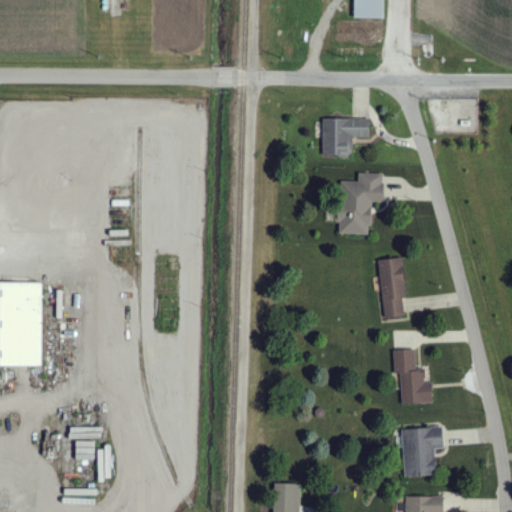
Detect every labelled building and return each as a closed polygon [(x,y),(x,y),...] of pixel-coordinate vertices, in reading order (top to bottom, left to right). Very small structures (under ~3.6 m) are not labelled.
[(353,0),(353,19),(384,20),(384,0),(353,0)] [(369,120),(323,120),(323,156),(353,156),(353,138),(369,138),(369,120)] [(339,235),(370,235),(371,203),(383,203),(384,174),(358,174),(358,182),(339,182),(339,235)] [(377,262),(385,319),(404,317),(402,299),(407,299),(402,258),(377,262)] [(0,367),(42,367),(42,283),(0,283),(0,367)] [(433,405),(432,384),(425,384),(424,371),(416,371),(415,350),(394,350),(394,375),(401,375),(401,406),(433,405)] [(404,478),(437,477),(436,450),(444,449),(443,428),(399,430),(400,448),(403,448),(404,478)] [(273,511),(300,511),(301,486),(274,485),(273,511)] [(406,497),(405,511),(443,511),(443,497),(406,497)]
